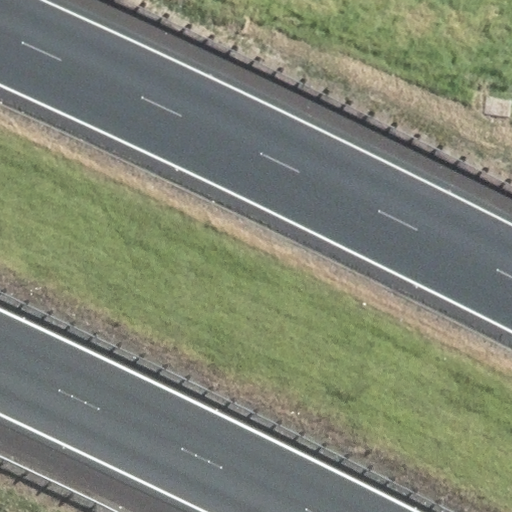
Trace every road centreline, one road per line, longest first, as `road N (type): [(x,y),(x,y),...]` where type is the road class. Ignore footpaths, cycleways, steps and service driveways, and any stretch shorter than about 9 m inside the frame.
road 1 (motorway): [(0,47),(511,274)]
road 2 (motorway): [(257,511),(0,394)]
